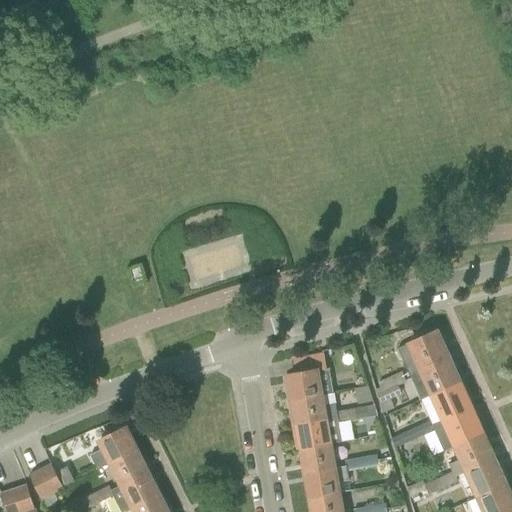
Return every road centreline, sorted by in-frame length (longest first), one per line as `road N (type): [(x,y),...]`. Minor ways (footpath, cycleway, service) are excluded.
road 1 (residential): [(244,347),(276,326),(511,269)]
road 2 (residential): [(0,439),(244,347)]
road 3 (unknown): [(511,450),(439,287)]
road 4 (residential): [(271,511),(244,347)]
